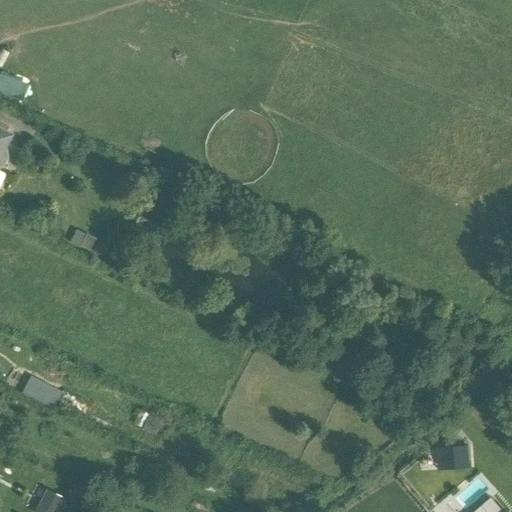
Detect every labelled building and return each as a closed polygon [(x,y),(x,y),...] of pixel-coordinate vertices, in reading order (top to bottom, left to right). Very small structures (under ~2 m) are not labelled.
[(0,93),(20,101),(26,83),(0,73),(0,93)] [(8,135),(0,131),(0,168),(4,167),(9,158),(8,150),(2,147),(8,135)] [(12,372),(7,386),(57,404),(62,390),(12,372)] [(470,446),(437,447),(438,469),(471,467),(470,446)] [(57,511),(64,498),(45,491),(36,511),(57,511)]
